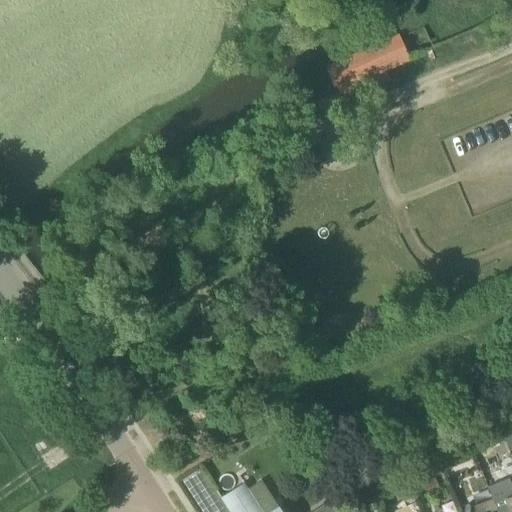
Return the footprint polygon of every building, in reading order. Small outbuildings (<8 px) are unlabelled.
[(408,59),(408,58),(398,36),(327,68),(337,90),(408,59)] [(511,511),(511,486),(509,479),(489,487),(499,511),(511,511)] [(270,511),(261,511),(246,487),(222,501),(229,511),(282,511),(279,507),(270,511)] [(499,511),(489,487),(488,487),(492,499),(473,507),(475,511),(499,511)] [(430,511),(435,511),(440,510),(436,498),(427,502),(430,511)] [(339,511),(332,500),(313,511),(339,511)]
